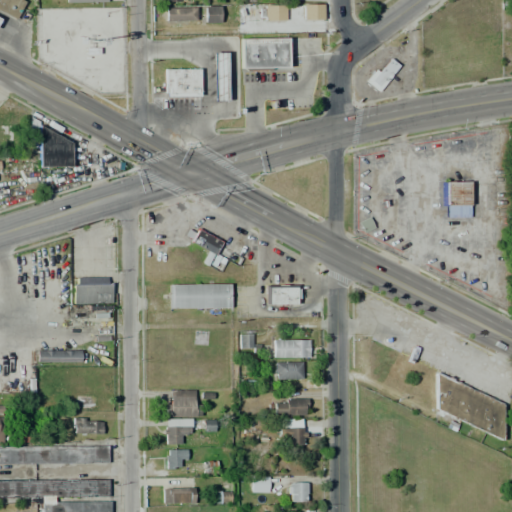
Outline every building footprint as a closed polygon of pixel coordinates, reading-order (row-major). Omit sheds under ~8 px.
[(0,0),(24,0),(20,9),(14,19),(6,15),(0,11),(0,0)] [(284,5),(284,20),(263,21),(263,5),(284,5)] [(322,5),(322,19),(302,20),(302,5),(322,5)] [(220,6),(220,24),(203,24),(203,6),(220,6)] [(195,8),(195,21),(162,22),(162,9),(195,8)] [(286,63),(287,71),(277,71),(267,71),(239,72),(238,55),(238,46),(238,37),(267,37),(277,37),(286,37),(286,45),(286,54),(286,63)] [(225,100),(211,101),(209,53),(224,52),(225,100)] [(376,92),(397,68),(386,58),(365,82),(376,92)] [(198,68),(199,97),(162,97),(162,69),(198,68)] [(70,144),(70,167),(35,168),(34,123),(70,144)] [(438,206),(438,182),(469,182),(469,218),(444,218),(444,206),(438,206)] [(220,243),(206,267),(200,262),(206,253),(188,242),(196,228),(220,243)] [(110,276),(110,303),(71,304),(71,277),(110,276)] [(228,283),(229,309),(167,309),(166,284),(228,283)] [(295,285),(296,304),(263,305),(263,285),(295,285)] [(251,334),(251,349),(238,349),(237,334),(251,334)] [(308,340),(308,357),(271,357),(271,339),(308,340)] [(79,350),(79,363),(35,363),(35,350),(79,350)] [(299,361),(300,380),(273,380),(273,362),(299,361)] [(500,441),(434,410),(434,371),(497,400),(501,402),(500,441)] [(163,417),(163,405),(168,405),(168,390),(193,390),(193,404),(199,404),(199,416),(163,417)] [(305,399),(306,415),(273,416),(272,400),(305,399)] [(18,416),(33,417),(32,442),(17,442),(18,416)] [(100,418),(101,434),(71,434),(71,418),(100,418)] [(190,419),(190,436),(181,436),(182,445),(163,445),(163,419),(190,419)] [(280,428),(303,427),(303,445),(281,446),(280,428)] [(0,446),(107,446),(107,463),(0,464),(0,446)] [(194,449),(195,458),(184,458),(184,467),(164,468),(164,449),(194,449)] [(204,473),(215,473),(215,462),(204,462),(204,473)] [(0,479),(107,477),(107,497),(0,498),(0,479)] [(266,477),(267,492),(249,493),(248,477),(266,477)] [(305,482),(306,502),(287,502),(286,483),(305,482)] [(192,488),(193,503),(161,503),(160,489),(192,488)] [(229,491),(229,503),(209,504),(208,491),(229,491)] [(110,501),(110,511),(40,511),(40,502),(110,501)]
